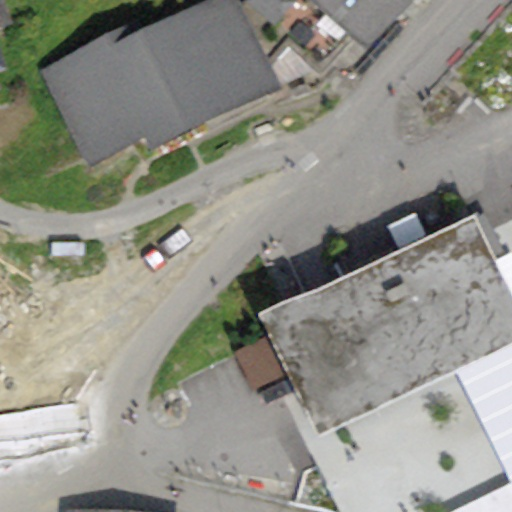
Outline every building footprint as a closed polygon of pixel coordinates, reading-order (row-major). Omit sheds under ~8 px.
[(264,71),(259,73),(250,54),(224,0),(203,0),(128,36),(123,25),(46,62),(85,145),(126,126),(138,120),(145,134),(255,81),(266,76),(264,71)] [(224,0),(250,54),(278,23),(311,53),(346,15),(352,21),(371,0),(224,0)] [(266,76),(311,53),(278,23),(250,54),(259,73),(264,71),(266,76)] [(126,126),(137,148),(259,89),(255,81),(145,134),(138,120),(126,126)] [(511,302),(471,219),(333,285),(301,301),(273,314),(290,349),(278,354),(297,394),(309,419),(296,425),(338,511),(435,511),(511,475),(511,497),(511,498),(511,500),(511,302)] [(290,349),(273,314),(228,336),(245,370),(278,354),(290,349)] [(480,511),(511,498),(511,497),(511,475),(435,511),(480,511)] [(511,511),(511,500),(511,498),(480,511),(511,511)]
